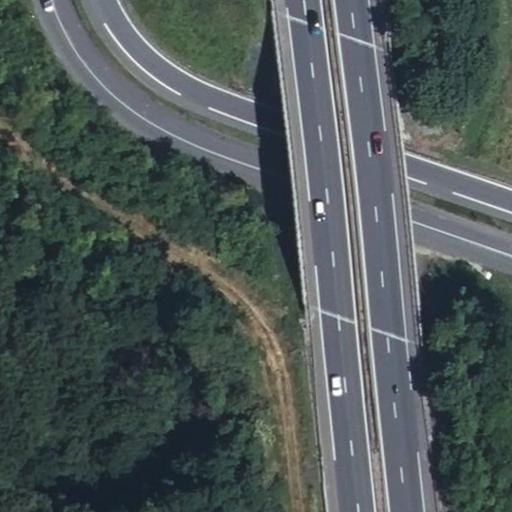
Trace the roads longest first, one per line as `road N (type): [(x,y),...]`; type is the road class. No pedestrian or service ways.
road 1 (secondary): [(57,0),(97,65),(167,125),(511,253)]
road 2 (trunk): [(306,0),(362,511)]
road 3 (trunk): [(409,511),(355,0)]
road 4 (trunk): [(110,0),(144,50),(216,99),(511,204)]
